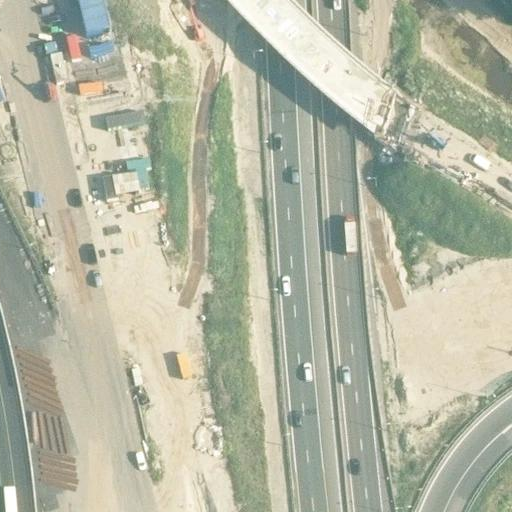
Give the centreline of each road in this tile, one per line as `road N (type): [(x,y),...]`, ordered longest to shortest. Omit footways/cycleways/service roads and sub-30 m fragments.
road 1 (motorway): [(205,511),(81,0)]
road 2 (motorway): [(9,0),(75,266),(119,511)]
road 3 (motorway): [(351,511),(305,0)]
road 4 (motorway): [(511,191),(412,138),(257,0)]
road 5 (motorway): [(0,273),(92,511)]
road 6 (motorway): [(432,511),(464,450),(511,410)]
